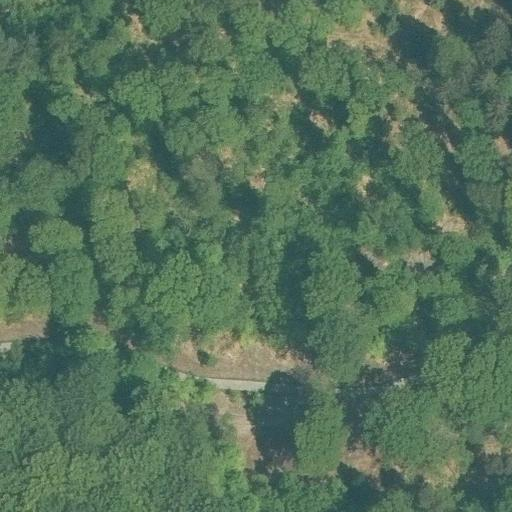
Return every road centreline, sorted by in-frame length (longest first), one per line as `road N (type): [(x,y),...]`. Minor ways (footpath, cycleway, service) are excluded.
road 1 (track): [(207,421),(511,432)]
road 2 (track): [(0,412),(193,420)]
